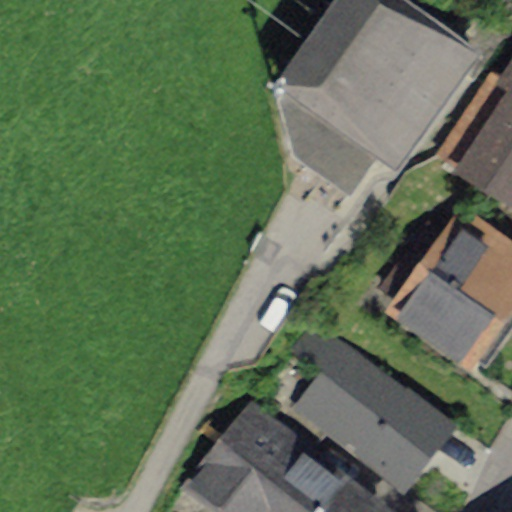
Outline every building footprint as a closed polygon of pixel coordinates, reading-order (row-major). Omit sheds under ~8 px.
[(467,50),(397,0),(351,0),(281,98),(293,144),(328,169),(349,140),(355,144),(385,165),(467,50)] [(511,72),(506,83),(492,74),(438,157),(511,204),(511,72)] [(511,241),(467,210),(448,237),(431,225),(377,300),(477,372),(511,323),(511,241)] [(445,451),(312,348),(265,408),(398,511),(445,451)] [(397,511),(398,511),(237,421),(184,511),(397,511)] [(52,511),(17,490),(2,511),(52,511)]
